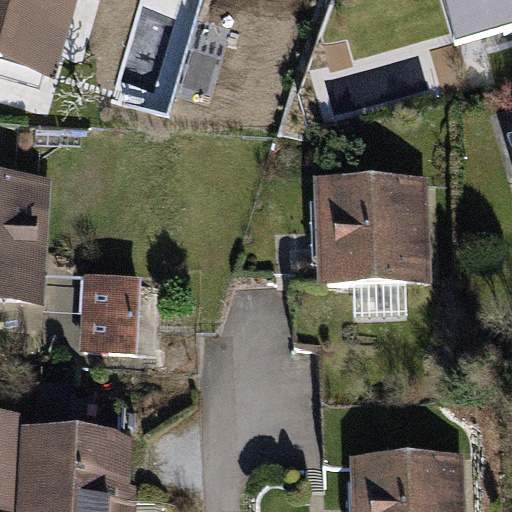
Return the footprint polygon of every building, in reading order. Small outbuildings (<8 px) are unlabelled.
[(66,0),(0,0),(0,62),(4,63),(0,78),(41,90),(66,0)] [(511,0),(442,0),(457,51),(511,35),(511,0)] [(426,191),(322,194),(325,290),(429,286),(426,191)] [(44,194),(0,192),(0,302),(39,305),(44,194)] [(138,288),(87,287),(85,358),(136,359),(138,288)] [(41,392),(39,435),(65,436),(67,393),(41,392)] [(0,511),(10,511),(12,511),(16,428),(0,427),(0,511)] [(124,511),(126,452),(28,449),(25,511),(124,511)] [(457,511),(456,467),(357,471),(358,511),(457,511)]
